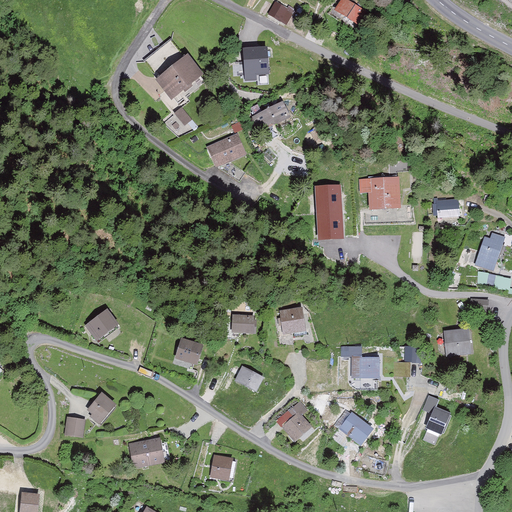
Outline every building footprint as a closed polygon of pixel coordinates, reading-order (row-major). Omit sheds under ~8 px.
[(347,0),(340,0),(333,14),(355,24),(363,8),(347,0)] [(270,16),(284,22),(290,10),(276,3),(270,16)] [(267,49),(243,51),(244,80),(256,79),(256,74),(268,74),(267,49)] [(152,78),(170,101),(202,75),(184,52),(152,78)] [(252,117),(259,131),(288,116),(281,102),(252,117)] [(185,106),(178,111),(186,125),(194,120),(185,106)] [(207,149),(217,171),(250,155),(240,133),(207,149)] [(368,192),(368,209),(400,208),(398,176),(359,178),(359,193),(368,192)] [(340,184),(315,185),(316,214),(341,213),(340,184)] [(458,206),(436,208),(437,223),(459,222),(458,206)] [(341,213),(316,214),(317,240),(343,238),(341,213)] [(424,261),(423,233),(414,233),(414,261),(424,261)] [(474,269),(494,276),(505,240),(486,234),(474,269)] [(511,282),(480,277),(478,289),(509,295),(511,282)] [(490,304),(471,303),(470,318),(489,319),(490,304)] [(276,310),(282,335),(309,330),(304,304),(276,310)] [(86,326),(98,343),(119,327),(107,311),(86,326)] [(230,313),(229,334),(255,335),(256,315),(230,313)] [(444,334),(447,361),(473,358),(470,331),(444,334)] [(172,360),(196,367),(203,344),(179,338),(172,360)] [(349,380),(377,381),(377,360),(349,360),(349,380)] [(397,375),(411,375),(412,361),(397,361),(397,375)] [(232,382),(258,393),(265,376),(239,365),(232,382)] [(87,411),(101,423),(115,405),(102,394),(87,411)] [(425,435),(441,440),(450,416),(434,411),(425,435)] [(337,431),(361,449),(374,431),(351,413),(337,431)] [(280,430),(293,444),(310,430),(297,415),(280,430)] [(84,422),(68,420),(65,439),(82,441),(84,422)] [(129,444),(134,469),(165,463),(161,439),(129,444)] [(215,458),(210,480),(232,485),(237,463),(215,458)] [(20,511),(40,511),(42,497),(23,495),(20,511)]
